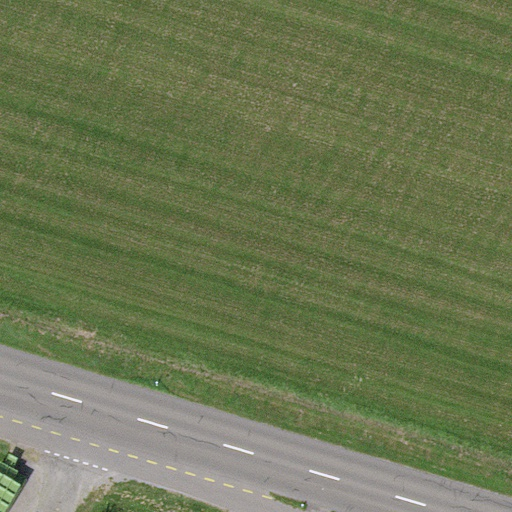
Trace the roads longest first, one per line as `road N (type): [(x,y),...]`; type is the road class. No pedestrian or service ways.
road 1 (tertiary): [(96,405),(447,511)]
road 2 (unclassified): [(38,511),(96,405)]
